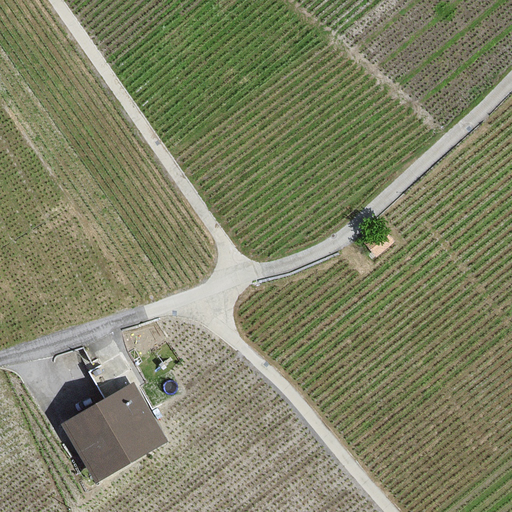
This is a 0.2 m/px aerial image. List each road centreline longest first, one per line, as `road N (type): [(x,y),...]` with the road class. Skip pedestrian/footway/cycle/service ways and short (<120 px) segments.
road 1 (track): [(511,74),(343,238),(197,298),(0,360)]
road 2 (track): [(56,0),(212,226),(240,280)]
road 3 (track): [(197,298),(395,511)]
